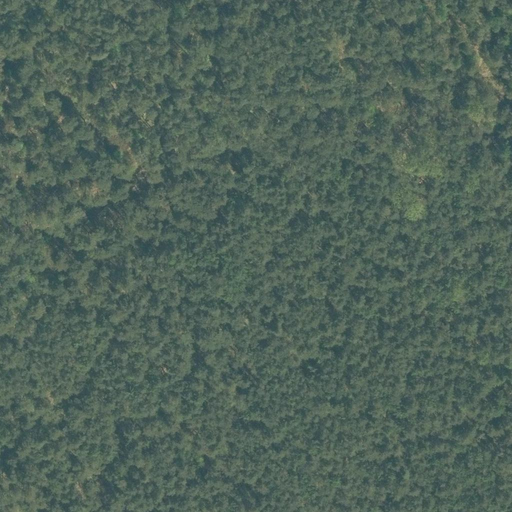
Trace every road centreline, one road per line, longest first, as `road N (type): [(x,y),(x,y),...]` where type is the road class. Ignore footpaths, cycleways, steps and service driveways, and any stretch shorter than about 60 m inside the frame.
road 1 (track): [(0,256),(365,88),(511,74)]
road 2 (track): [(87,511),(1,259)]
